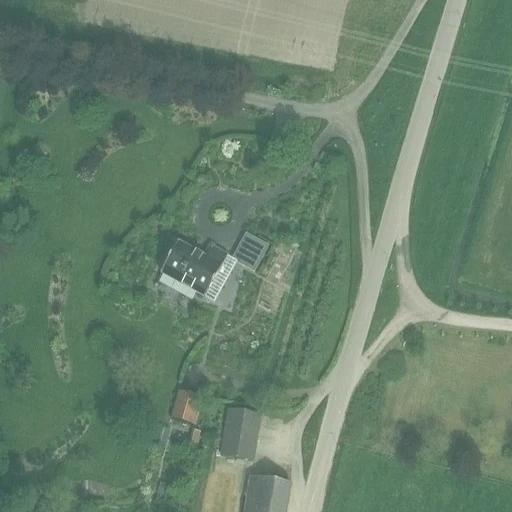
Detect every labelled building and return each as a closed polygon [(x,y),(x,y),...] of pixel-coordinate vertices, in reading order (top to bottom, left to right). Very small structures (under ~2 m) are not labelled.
[(180,242),(161,274),(205,300),(230,257),(213,248),(207,258),(180,242)] [(179,392),(171,420),(194,426),(202,398),(179,392)] [(255,464),(262,417),(229,412),(221,459),(255,464)] [(189,445),(198,448),(202,433),(193,431),(189,445)] [(244,511),(287,511),(292,486),(251,479),(244,511)]
